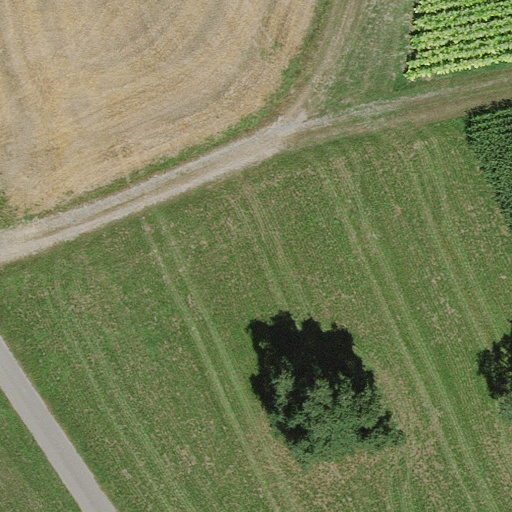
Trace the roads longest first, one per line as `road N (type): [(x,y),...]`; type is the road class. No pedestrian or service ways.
road 1 (track): [(305,117),(107,207),(0,239)]
road 2 (unclassified): [(0,368),(94,511)]
